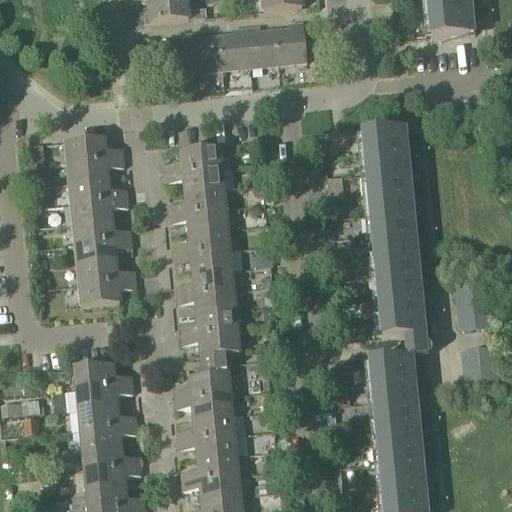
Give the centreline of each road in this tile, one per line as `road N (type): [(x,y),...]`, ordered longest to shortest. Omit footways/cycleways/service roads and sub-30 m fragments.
road 1 (residential): [(309,511),(299,384),(307,335),(286,105)]
road 2 (residential): [(101,337),(43,342),(21,326),(6,170),(10,90)]
road 3 (residential): [(286,105),(121,121)]
road 4 (residential): [(351,93),(491,83)]
road 5 (residential): [(121,121),(57,124),(10,90)]
road 6 (residential): [(110,0),(121,121)]
